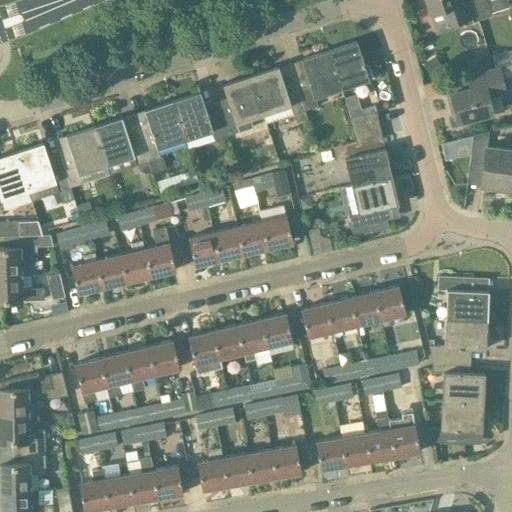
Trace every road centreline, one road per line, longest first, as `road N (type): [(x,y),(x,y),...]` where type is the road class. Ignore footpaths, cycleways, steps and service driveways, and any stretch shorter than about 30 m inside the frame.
road 1 (residential): [(0,346),(411,246),(442,215)]
road 2 (residential): [(0,114),(359,0)]
road 3 (residential): [(254,511),(511,467)]
road 4 (residential): [(442,215),(378,0)]
